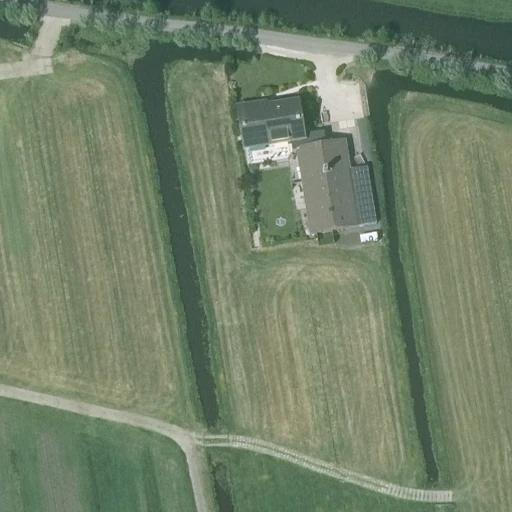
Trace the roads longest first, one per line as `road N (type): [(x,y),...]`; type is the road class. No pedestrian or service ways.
road 1 (track): [(0,390),(189,440),(243,441),(416,501),(469,498),(499,511)]
road 2 (unclassified): [(511,78),(0,4)]
